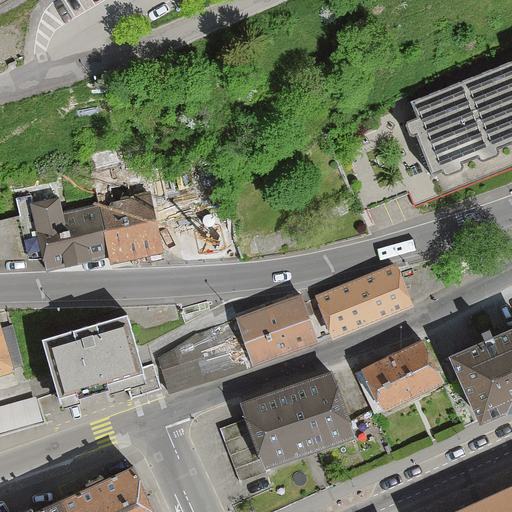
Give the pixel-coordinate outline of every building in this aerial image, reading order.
[(511,62),(411,103),(379,116),(388,137),(406,184),(410,193),(415,205),(511,165),(511,62)] [(113,262),(163,250),(150,194),(114,203),(100,206),(112,257),(113,262)] [(45,272),(112,257),(100,206),(61,215),(58,201),(30,208),(42,259),(45,272)] [(0,261),(42,259),(30,208),(19,210),(21,221),(0,224),(0,261)] [(398,267),(316,299),(321,312),(330,334),(412,302),(398,267)] [(301,293),(236,317),(239,323),(253,362),(318,339),(309,317),(301,293)] [(318,339),(330,334),(321,312),(309,317),(318,339)] [(126,317),(42,343),(58,392),(62,407),(81,401),(80,397),(108,388),(109,392),(127,386),(146,380),(143,371),(126,317)] [(239,323),(193,338),(158,359),(168,392),(253,362),(239,323)] [(0,326),(0,373),(13,369),(0,326)] [(511,329),(450,358),(478,420),(511,404),(511,329)] [(422,341),(363,370),(384,412),(413,397),(443,383),(422,341)] [(146,380),(127,386),(131,399),(161,390),(154,367),(143,371),(146,380)] [(331,377),(242,409),(246,421),(264,471),(309,455),(353,439),(331,377)] [(0,433),(45,421),(39,397),(0,408),(0,433)] [(240,480),(264,471),(246,421),(221,430),(240,480)] [(152,511),(132,469),(98,485),(38,511),(152,511)] [(511,511),(511,488),(462,511),(460,511),(511,511)]
